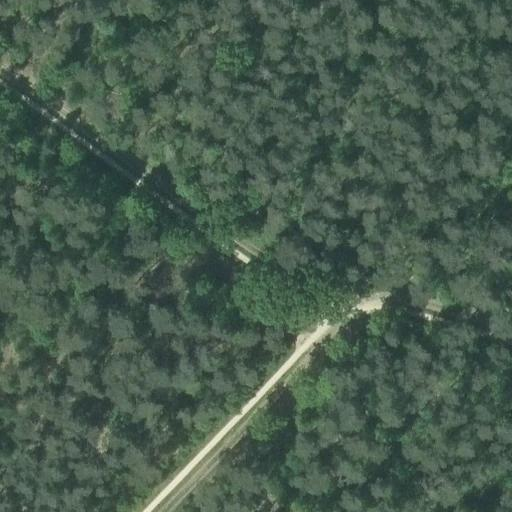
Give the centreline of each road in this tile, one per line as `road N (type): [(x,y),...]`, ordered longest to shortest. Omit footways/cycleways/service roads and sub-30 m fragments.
road 1 (track): [(0,67),(363,304)]
road 2 (track): [(363,304),(168,511)]
road 3 (track): [(363,304),(511,326)]
